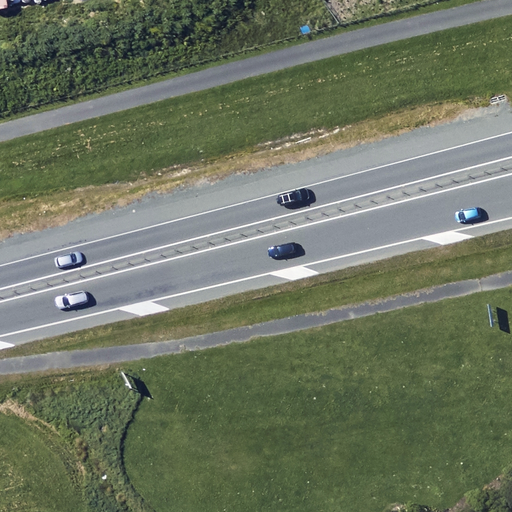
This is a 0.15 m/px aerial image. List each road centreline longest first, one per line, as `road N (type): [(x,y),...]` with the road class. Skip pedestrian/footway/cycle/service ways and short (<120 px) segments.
road 1 (trunk): [(0,277),(511,141)]
road 2 (trunk): [(511,192),(0,317)]
